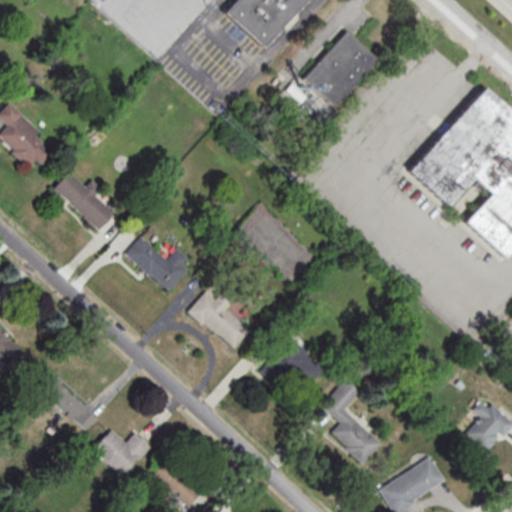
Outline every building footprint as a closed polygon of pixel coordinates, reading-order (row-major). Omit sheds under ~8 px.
[(230,0),(298,0),(258,45),(221,11),(230,0)] [(342,31),(372,58),(329,106),(299,78),(342,31)] [(287,84),(281,91),(295,102),(301,95),(287,84)] [(404,172),(443,206),(467,178),(485,193),(459,223),(499,257),(511,242),(511,149),(502,140),(511,128),(511,117),(477,87),(404,172)] [(0,108),(6,101),(20,113),(18,114),(37,131),(33,136),(40,142),(39,144),(48,152),(38,164),(33,159),(28,164),(24,161),(22,163),(9,152),(12,148),(0,137),(0,130),(5,125),(0,120),(0,108)] [(67,173),(111,212),(95,230),(51,191),(67,173)] [(137,236),(181,275),(166,293),(121,254),(137,236)] [(202,290),(246,329),(230,347),(186,308),(202,290)] [(0,332),(23,353),(8,371),(0,363),(0,332)] [(287,336),(303,351),(302,353),(319,369),(303,386),(286,370),(272,385),(256,370),(287,336)] [(46,369),(90,408),(74,426),(30,387),(46,369)] [(463,434),(483,453),(511,425),(482,397),(470,409),(479,418),(463,434)] [(334,404),(378,443),(362,460),(318,421),(334,404)] [(108,430),(122,443),(132,432),(147,446),(135,459),(133,457),(118,474),(90,449),(108,430)] [(376,487),(390,511),(393,511),(445,483),(430,456),(376,487)] [(200,487),(162,460),(150,478),(188,505),(200,487)]
